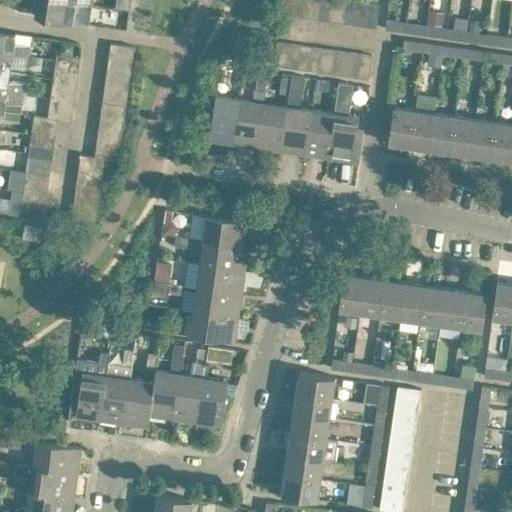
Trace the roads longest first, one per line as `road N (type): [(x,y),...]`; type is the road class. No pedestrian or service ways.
road 1 (residential): [(365,204),(317,235),(303,258),(225,457),(139,451),(117,469),(111,511)]
road 2 (residential): [(365,204),(196,172)]
road 3 (residential): [(511,233),(365,204)]
road 4 (residential): [(130,37),(0,17)]
